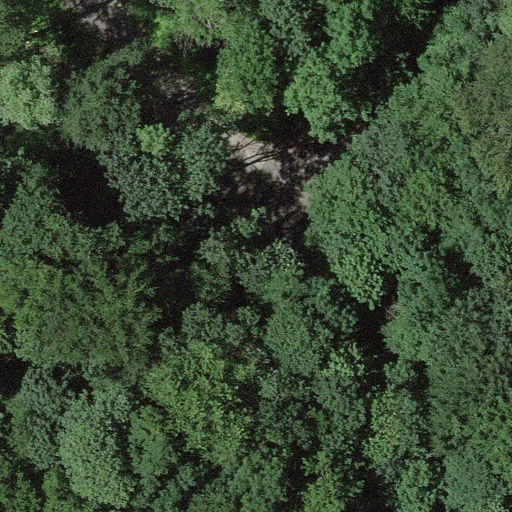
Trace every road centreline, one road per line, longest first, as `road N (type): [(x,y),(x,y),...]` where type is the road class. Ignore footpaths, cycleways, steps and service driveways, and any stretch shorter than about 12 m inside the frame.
road 1 (track): [(325,239),(187,52),(118,0)]
road 2 (track): [(325,239),(390,354),(460,511)]
road 3 (track): [(430,0),(430,30),(400,123),(365,191),(325,239)]
